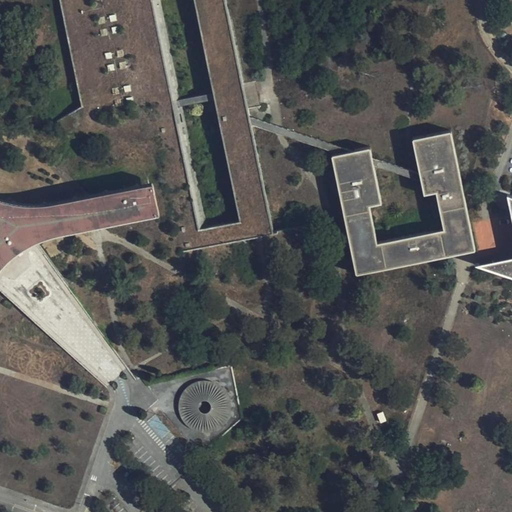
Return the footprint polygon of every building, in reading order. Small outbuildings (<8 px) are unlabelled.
[(60,0),(88,130),(153,117),(182,252),(274,232),(251,123),(249,115),(225,0),(60,0)] [(353,149),(249,115),(251,123),(338,152),(353,149)] [(463,187),(460,174),(451,130),(450,130),(413,137),(413,138),(412,138),(420,173),(421,180),(424,194),(436,191),(443,228),(377,241),(370,205),(382,202),(374,164),(372,157),(370,147),(370,146),(353,149),(338,152),(332,154),(331,155),(356,273),(357,274),(452,254),(462,252),(475,249),(475,248),(466,201),(464,194),(463,187)] [(420,173),(372,157),(374,164),(421,180),(420,173)] [(0,269),(10,258),(36,240),(43,237),(56,233),(160,211),(153,181),(46,203),(19,203),(0,198),(0,269)] [(509,202),(468,188),(467,195),(510,210),(509,202)] [(511,276),(511,195),(507,194),(509,202),(510,210),(511,217),(511,256),(480,263),(480,265),(511,276)] [(128,368),(36,240),(10,258),(0,269),(0,289),(106,388),(128,368)] [(180,415),(185,423),(192,428),(200,431),(209,431),(217,428),(224,423),(229,416),(231,407),(230,399),(227,391),(221,384),(213,380),(205,379),(196,380),(188,384),(182,391),(179,398),(178,407),(180,415)]
